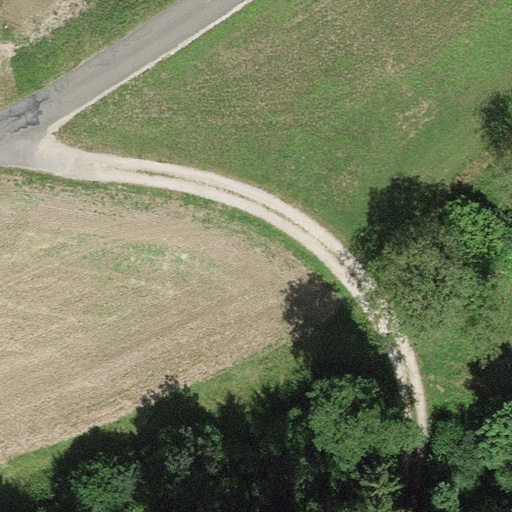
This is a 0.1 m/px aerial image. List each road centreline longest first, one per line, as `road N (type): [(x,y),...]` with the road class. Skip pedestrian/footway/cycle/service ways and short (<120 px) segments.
road 1 (track): [(406,511),(413,455),(391,333),(346,277),(282,222),(214,188),(40,166),(0,150)]
road 2 (unclassified): [(0,134),(214,0)]
